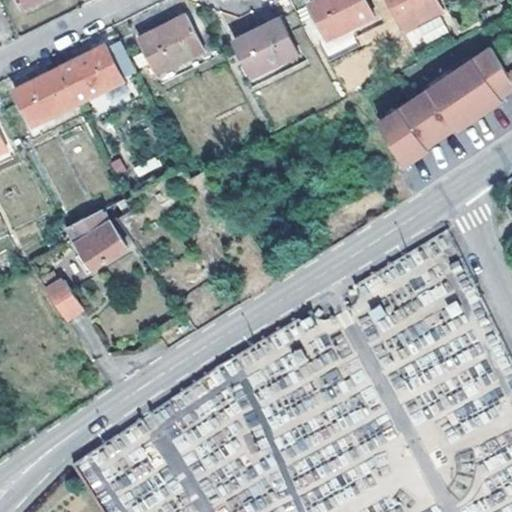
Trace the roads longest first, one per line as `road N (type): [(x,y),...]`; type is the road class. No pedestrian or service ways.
road 1 (secondary): [(0,492),(63,439),(458,186)]
road 2 (residential): [(134,0),(0,66)]
road 3 (residential): [(458,186),(511,299)]
